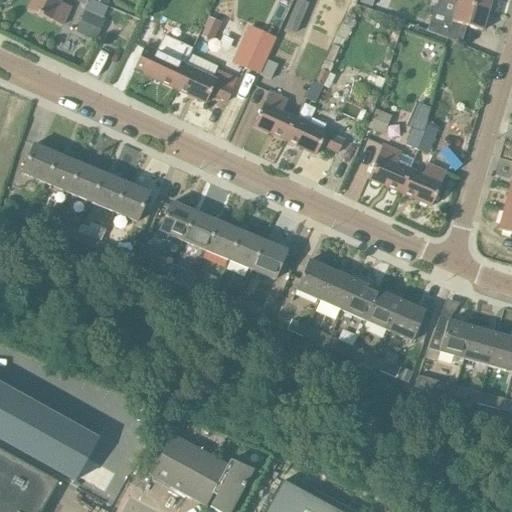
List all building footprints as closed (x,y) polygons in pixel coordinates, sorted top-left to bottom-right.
[(32,0),(28,11),(62,26),(70,7),(59,2),(60,0),(32,0)] [(433,11),(430,22),(431,22),(451,28),(453,23),(466,26),(482,31),(487,12),(457,3),(447,0),(437,0),(434,11),(433,11)] [(458,0),(457,3),(487,12),(490,0),(458,0)] [(86,11),(102,18),(107,8),(90,1),(86,11)] [(78,28),(87,32),(86,35),(95,39),(103,21),(85,13),(78,28)] [(222,24),(208,17),(199,36),(213,42),(222,24)] [(428,32),(448,39),(451,28),(431,22),(428,32)] [(246,70),(257,74),(259,76),(276,39),(248,27),(242,39),(252,43),(241,67),(246,70)] [(174,89),(184,67),(145,48),(135,69),(143,73),(142,74),(174,89)] [(216,82),(184,67),(174,89),(205,104),(210,94),(227,102),(232,90),(215,82),(216,82)] [(284,141),(295,119),(282,112),(287,102),(268,93),(253,126),(284,141)] [(416,150),(423,133),(430,108),(416,102),(406,126),(413,129),(406,146),(416,150)] [(368,129),(380,132),(385,114),(372,111),(368,129)] [(343,141),(295,119),(284,141),(316,156),(321,145),(338,153),(343,141)] [(44,184),(56,155),(33,145),(21,174),(44,184)] [(399,193),(409,171),(414,159),(413,159),(412,160),(400,155),(401,154),(382,146),(367,179),(399,193)] [(67,193),(79,165),(56,155),(44,184),(67,193)] [(90,203),(102,174),(79,165),(67,193),(90,203)] [(422,176),(409,171),(399,193),(431,207),(446,173),(427,165),(422,176)] [(113,213),(125,184),(102,174),(90,203),(113,213)] [(148,194),(125,184),(113,213),(136,222),(148,194)] [(503,211),(511,213),(511,188),(509,188),(503,211)] [(181,241),(194,213),(171,203),(159,232),(181,241)] [(5,212),(28,222),(32,213),(8,204),(5,212)] [(511,213),(503,211),(497,231),(511,235),(511,213)] [(32,213),(28,222),(51,232),(55,223),(32,213)] [(205,251),(217,223),(194,213),(181,241),(205,251)] [(55,223),(51,232),(74,241),(77,233),(80,227),(57,218),(55,223)] [(228,261),(240,232),(217,223),(205,251),(228,261)] [(251,270),(263,242),(240,232),(228,261),(251,270)] [(74,241),(97,251),(100,242),(92,239),(77,233),(74,241)] [(116,248),(100,242),(97,251),(121,261),(122,256),(129,255),(132,248),(129,244),(122,245),(118,244),(116,248)] [(286,252),(263,242),(251,270),(274,280),(286,252)] [(134,267),(147,272),(156,252),(142,246),(134,267)] [(318,301),(331,271),(309,261),(296,291),(318,301)] [(153,264),(150,273),(165,280),(169,271),(153,264)] [(189,290),(193,281),(169,271),(165,280),(189,290)] [(342,311),(355,282),(331,271),(318,301),(342,311)] [(189,290),(212,299),(216,291),(201,284),(193,281),(189,290)] [(365,322),(377,292),(355,282),(342,311),(365,322)] [(216,291),(212,299),(226,306),(235,309),(238,300),(216,291)] [(388,332),(401,302),(377,292),(365,322),(388,332)] [(238,300),(235,309),(258,319),(262,310),(238,300)] [(424,313),(401,302),(388,332),(411,342),(424,313)] [(307,327),(292,320),(286,330),(302,337),(307,327)] [(463,360),(472,328),(448,322),(447,323),(438,320),(428,349),(439,352),(439,353),(463,360)] [(323,334),(307,327),(302,337),(318,345),(323,334)] [(488,366),(497,335),(472,328),(463,360),(488,366)] [(511,373),(511,371),(511,339),(497,335),(488,366),(511,373)] [(349,358),(353,347),(338,340),(333,351),(349,358)] [(349,358),(365,365),(369,355),(353,347),(349,358)] [(400,368),(384,361),(380,371),(396,378),(400,368)] [(431,380),(428,390),(428,391),(436,394),(445,396),(448,384),(431,380)] [(0,385),(0,440),(73,481),(97,439),(0,385)] [(481,393),(464,389),(461,400),(477,405),(481,393)] [(497,397),(481,393),(477,405),(494,410),(497,397)] [(149,476),(205,507),(214,511),(229,511),(252,471),(229,461),(226,467),(170,437),(149,476)] [(0,511),(40,511),(57,483),(0,451),(0,511)] [(328,511),(331,508),(281,481),(264,511),(328,511)]
